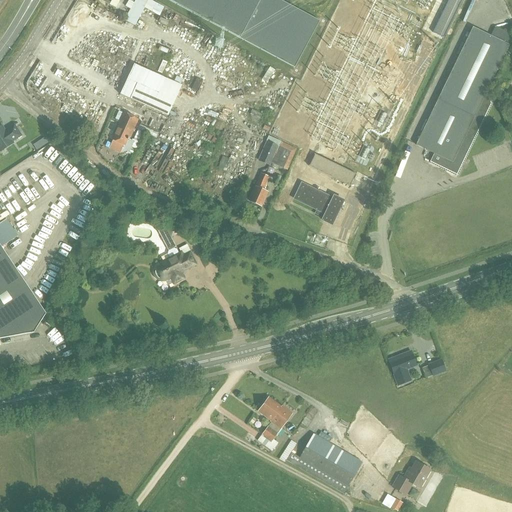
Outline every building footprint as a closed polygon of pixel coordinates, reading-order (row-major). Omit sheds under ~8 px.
[(128,21),(139,25),(147,7),(163,14),(168,5),(157,0),(129,0),(127,5),(134,8),(128,21)] [(168,0),(294,67),(319,21),(280,0),(168,0)] [(448,0),(432,32),(444,38),(461,0),(448,0)] [(490,36),(473,28),(438,99),(416,145),(434,154),(430,163),(457,176),(458,176),(475,140),(483,123),(492,104),(489,96),(486,95),(510,45),(509,45),(511,38),(511,35),(511,34),(507,32),(508,30),(504,29),(503,30),(497,27),(494,28),(490,36)] [(181,85),(165,78),(134,64),(120,95),(151,109),(168,116),(181,85)] [(269,67),(261,80),(266,83),(274,70),(269,67)] [(197,79),(191,90),(196,92),(201,81),(197,79)] [(130,138),(138,120),(123,113),(117,125),(119,125),(112,140),(125,146),(128,138),(130,138)] [(11,142),(21,135),(14,124),(8,128),(9,129),(4,132),(1,126),(0,126),(0,151),(12,144),(11,142)] [(137,130),(156,139),(159,133),(140,124),(137,130)] [(108,145),(112,137),(108,135),(104,142),(108,145)] [(271,163),(275,165),(287,170),(297,149),(281,142),(279,147),(279,146),(266,141),(258,161),(270,166),(271,163)] [(315,154),(309,166),(351,187),(356,175),(315,154)] [(263,190),(269,177),(261,174),(255,187),(249,201),(261,206),(267,192),(263,190)] [(314,214),(324,218),(322,221),(332,225),(344,201),(334,196),(333,198),(302,184),(294,199),(316,210),(314,214)] [(0,337),(28,333),(32,332),(45,313),(1,247),(18,236),(6,219),(0,222),(0,337)] [(168,230),(171,237),(177,233),(174,227),(168,230)] [(170,258),(158,264),(156,267),(154,270),(154,273),(155,276),(158,279),(161,280),(164,280),(167,284),(169,285),(173,283),(174,284),(183,279),(184,279),(184,278),(182,274),(180,273),(182,270),(183,271),(196,264),(189,252),(186,245),(179,249),(181,253),(179,254),(176,249),(174,248),(168,251),(167,254),(170,258)] [(394,374),(398,385),(408,382),(410,381),(406,369),(416,365),(411,351),(403,354),(389,360),(390,363),(394,374)] [(429,365),(433,376),(445,371),(441,360),(429,365)] [(269,419),(279,406),(268,398),(259,411),(269,419)] [(279,406),(269,419),(271,420),(270,422),(273,423),(271,425),(272,426),(270,429),(268,427),(262,435),(258,441),(272,451),(278,443),(273,440),(292,414),(284,408),(283,409),(279,406)] [(312,470),(313,468),(347,488),(362,463),(313,434),(298,460),(297,462),(288,456),(285,461),(310,475),(313,471),(312,470)] [(420,488),(430,470),(416,462),(409,474),(407,472),(404,479),(399,476),(392,488),(406,495),(412,484),(420,488)] [(397,511),(402,502),(395,499),(391,507),(397,511)]
